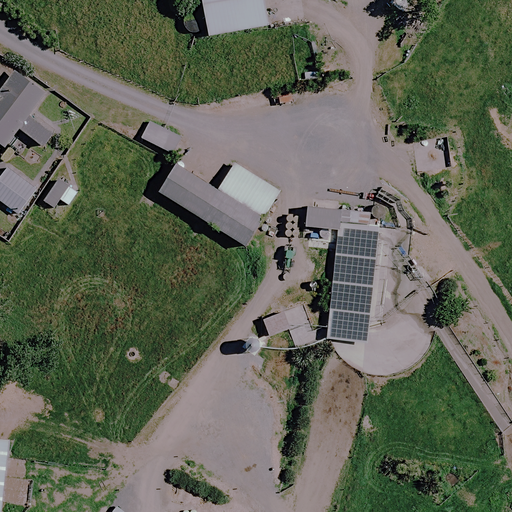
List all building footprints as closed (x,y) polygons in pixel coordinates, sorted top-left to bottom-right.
[(274,27),(269,0),(204,0),(211,37),(274,27)] [(35,112),(49,94),(17,70),(0,93),(0,143),(7,149),(21,131),(45,149),(59,131),(35,112)] [(183,139),(152,123),(144,139),(175,155),(183,139)] [(219,190),(181,166),(163,194),(247,248),(282,194),(236,164),(219,190)] [(40,192),(9,168),(0,179),(0,199),(22,216),(40,192)] [(62,177),(44,201),(57,210),(64,201),(71,206),(82,192),(62,177)] [(308,228),(340,232),(330,341),(373,345),(384,229),(369,227),(369,224),(350,222),(351,214),(310,210),(308,228)] [(292,330),(287,313),(266,320),(271,336),(292,330)] [(4,511),(10,440),(0,439),(0,511),(4,511)] [(285,446),(260,441),(252,478),(277,484),(285,446)]
